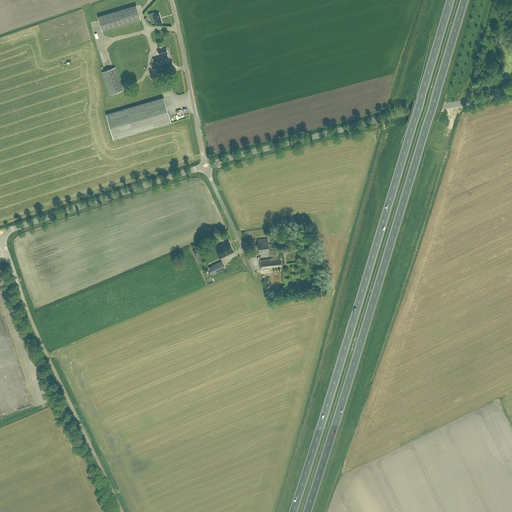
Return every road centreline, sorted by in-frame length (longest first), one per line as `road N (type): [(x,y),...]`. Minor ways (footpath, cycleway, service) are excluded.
road 1 (trunk): [(306,511),(465,0)]
road 2 (trunk): [(450,0),(293,511)]
road 3 (tertiary): [(204,163),(511,90)]
road 4 (unclassified): [(121,511),(36,331),(2,232)]
road 5 (tertiary): [(2,232),(204,163)]
road 6 (unclassified): [(204,163),(170,0)]
road 7 (unclassified): [(267,300),(204,163)]
